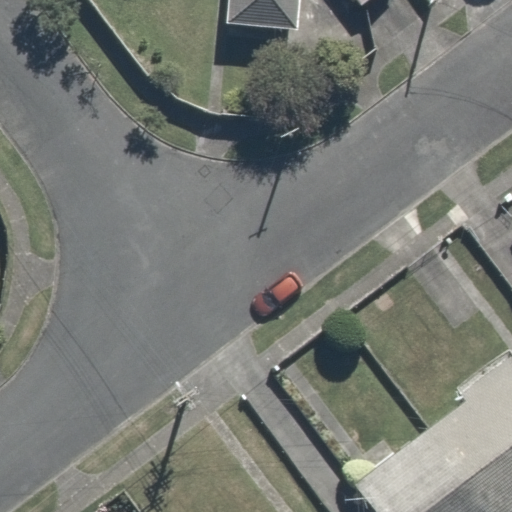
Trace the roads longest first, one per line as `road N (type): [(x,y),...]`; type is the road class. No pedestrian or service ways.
road 1 (residential): [(511,72),(190,301)]
road 2 (residential): [(190,301),(0,42)]
road 3 (residential): [(190,301),(0,441)]
